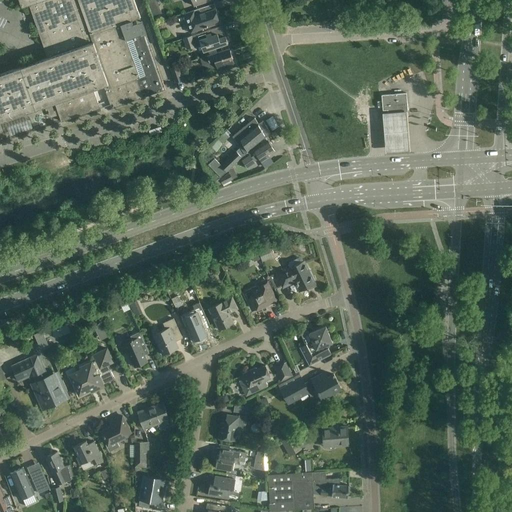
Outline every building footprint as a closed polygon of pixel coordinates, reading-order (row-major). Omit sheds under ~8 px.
[(18,0),(22,8),(29,6),(42,42),(46,40),(51,56),(0,74),(0,121),(55,103),(61,122),(100,108),(93,89),(104,86),(110,105),(113,104),(114,107),(143,97),(141,94),(144,93),(146,96),(165,90),(142,22),(133,25),(132,21),(140,18),(134,0),(18,0)] [(157,0),(149,0),(147,1),(152,16),(161,13),(157,0)] [(192,32),(195,31),(219,23),(217,16),(218,15),(216,9),(206,12),(204,7),(185,13),(192,32)] [(201,44),(204,51),(228,43),(228,42),(229,41),(228,39),(227,38),(226,38),(226,37),(223,38),(221,33),(224,33),(222,26),(184,38),(188,49),(196,47),(196,46),(201,44)] [(235,67),(229,48),(200,58),(203,65),(215,61),(219,72),(235,67)] [(183,80),(178,65),(170,68),(175,82),(183,80)] [(408,115),(406,93),(381,95),(383,110),(388,110),(388,117),(408,115)] [(237,150),(242,156),(243,158),(248,153),(249,153),(249,152),(258,143),(265,137),(266,136),(265,136),(269,134),(270,133),(263,121),(258,123),(255,117),(233,136),(237,141),(240,147),(237,150)] [(160,127),(149,130),(151,135),(162,131),(160,127)] [(228,130),(218,139),(222,144),(232,134),(228,130)] [(265,137),(258,143),(260,146),(267,141),(265,137)] [(249,154),(241,160),(248,169),(256,163),(255,162),(255,161),(259,159),(261,162),(269,157),(270,157),(268,155),(275,151),(272,146),(271,146),(272,144),(271,143),(270,142),(269,142),(268,140),(267,141),(260,146),(258,143),(248,153),(249,154)] [(242,156),(237,150),(230,156),(221,165),(214,158),(208,164),(221,177),(242,156)] [(269,157),(261,162),(264,167),(272,162),(269,157)] [(230,174),(220,179),(223,184),(227,182),(232,179),(230,174)] [(219,179),(212,182),(214,187),(222,184),(219,179)] [(272,258),(268,247),(258,251),(262,261),(272,258)] [(260,259),(255,250),(243,255),(245,261),(252,257),(254,262),(260,259)] [(287,271),(278,275),(283,286),(290,282),(289,280),(294,278),(297,283),(296,284),(297,286),(298,286),(300,290),(314,283),(304,262),(302,258),(299,257),(289,262),(288,265),(290,269),(287,271)] [(244,300),(247,306),(251,304),(254,309),(261,305),(263,308),(269,305),(268,302),(274,299),(265,280),(256,284),(258,287),(251,290),(253,295),(248,297),(244,300)] [(238,308),(232,296),(208,308),(219,330),(233,323),(229,313),(238,308)] [(125,298),(120,301),(122,307),(128,304),(125,298)] [(142,313),(137,301),(129,304),(135,316),(142,313)] [(196,312),(184,317),(195,341),(196,340),(197,342),(206,338),(205,336),(207,335),(204,329),(211,326),(200,303),(193,306),(196,312)] [(182,338),(173,318),(166,321),(169,327),(153,334),(162,355),(175,349),(172,343),(182,338)] [(100,322),(94,327),(96,332),(104,328),(100,322)] [(333,343),(326,326),(309,333),(313,343),(307,345),(306,344),(300,347),(309,366),(331,355),(328,348),(326,349),(325,346),(333,343)] [(126,347),(131,358),(135,367),(147,362),(143,352),(142,350),(147,347),(140,330),(130,335),(131,337),(121,342),(124,348),(126,347)] [(90,378),(96,391),(105,387),(103,384),(115,379),(110,370),(108,371),(106,366),(113,362),(107,348),(93,355),(96,360),(92,362),(94,368),(90,370),(92,373),(94,372),(95,374),(91,375),(92,377),(90,378)] [(50,383),(38,354),(13,365),(16,374),(32,367),(38,381),(36,382),(38,388),(35,389),(41,402),(43,401),(46,407),(61,400),(60,399),(67,396),(59,379),(50,383)] [(94,368),(92,362),(79,368),(81,372),(73,376),(77,385),(74,386),(79,396),(95,389),(96,391),(90,378),(92,377),(91,375),(95,374),(94,372),(92,373),(90,370),(94,368)] [(292,376),(286,362),(275,367),(281,381),(289,377),(292,376)] [(270,374),(266,365),(257,369),(256,367),(243,373),(245,378),(239,380),(246,396),(255,392),(268,386),(265,380),(271,378),(270,374)] [(299,373),(278,384),(281,389),(289,403),(310,392),(309,391),(316,387),(322,398),(332,393),(341,388),(334,374),(327,377),(325,372),(304,383),(302,378),(299,373)] [(270,408),(266,397),(260,399),(263,410),(270,408)] [(169,419),(163,403),(138,412),(144,429),(169,419)] [(221,422),(218,438),(235,441),(237,428),(243,429),(245,416),(239,415),(239,417),(227,415),(225,423),(221,422)] [(116,440),(130,433),(126,425),(122,416),(109,422),(111,426),(102,431),(106,440),(108,444),(106,444),(110,452),(120,447),(116,440)] [(181,423),(179,417),(170,420),(172,426),(181,423)] [(250,429),(252,432),(256,433),(259,432),(261,428),(259,424),(255,423),(252,425),(250,429)] [(322,428),(324,447),(349,445),(347,426),(322,428)] [(300,449),(292,434),(281,441),(289,456),(300,449)] [(89,447),(86,440),(74,446),(79,455),(76,457),(81,465),(92,460),(94,464),(103,460),(95,444),(89,447)] [(148,453),(148,442),(135,441),(135,467),(146,467),(146,453),(148,453)] [(229,446),(219,444),(219,448),(216,448),(215,457),(217,457),(215,468),(233,471),(235,459),(245,461),(247,453),(228,449),(229,446)] [(57,451),(45,457),(58,485),(66,481),(71,479),(74,478),(70,465),(64,467),(57,451)] [(254,469),(265,470),(264,452),(257,451),(254,469)] [(10,473),(22,499),(35,493),(23,467),(10,473)] [(101,472),(104,479),(110,476),(107,469),(101,472)] [(312,471),(305,472),(269,474),(271,510),(270,510),(270,511),(289,510),(289,509),(314,508),(313,487),(321,486),(322,482),(313,482),(312,471)] [(321,486),(320,495),(348,497),(349,486),(339,484),(340,478),(326,479),(325,471),(312,471),(313,482),(322,482),(321,486)] [(44,474),(32,479),(35,486),(39,493),(44,491),(50,488),(44,474)] [(164,479),(144,476),(139,503),(149,505),(150,501),(160,503),(161,498),(161,497),(163,497),(165,488),(163,487),(164,479)] [(235,479),(215,476),(214,486),(210,485),(208,495),(229,499),(230,492),(233,492),(235,479)] [(0,511),(1,511),(8,508),(9,511),(8,511),(18,511),(17,507),(13,509),(12,506),(13,505),(10,495),(3,497),(2,495),(4,494),(1,488),(0,485),(0,511)] [(63,500),(60,486),(51,488),(55,502),(63,500)] [(257,500),(268,499),(267,491),(259,491),(257,500)] [(231,511),(232,507),(217,505),(207,503),(206,510),(208,510),(207,511),(231,511)]
